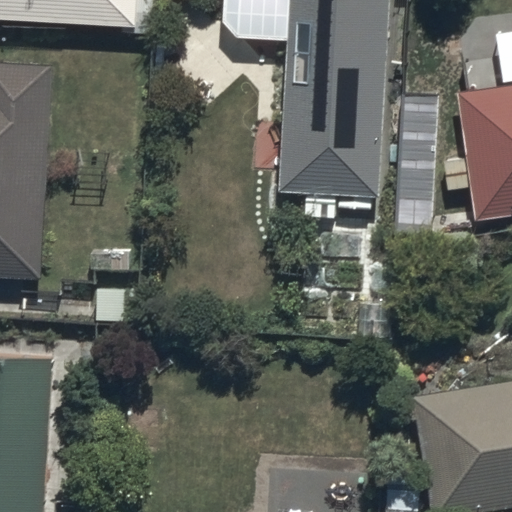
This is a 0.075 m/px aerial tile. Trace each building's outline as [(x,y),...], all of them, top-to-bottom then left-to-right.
[(133,0),(0,0),(0,16),(132,24),(133,0)] [(396,0),(289,0),(277,196),(383,202),(396,0)] [(0,273),(42,274),(49,60),(0,57),(0,273)] [(511,90),(464,96),(480,217),(511,213),(511,90)] [(511,511),(511,348),(394,380),(411,511),(511,511)] [(0,511),(47,511),(52,356),(0,359),(0,511)]
